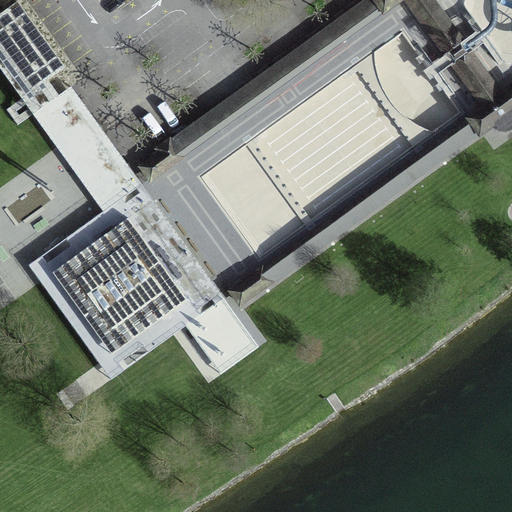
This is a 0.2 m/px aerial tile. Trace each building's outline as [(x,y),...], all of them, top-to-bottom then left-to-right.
[(65,71),(16,4),(13,0),(0,0),(0,71),(21,100),(6,110),(17,126),(32,116),(59,96),(49,83),(65,71)] [(403,0),(482,110),(230,293),(239,305),(270,283),(271,285),(482,132),(491,126),(495,130),(500,132),(505,131),(510,129),(511,127),(511,88),(501,97),(467,51),(430,0),(366,0),(169,143),(168,142),(156,151),(159,155),(140,169),(149,181),(399,0),(403,0)] [(51,274),(152,202),(129,169),(100,130),(71,88),(59,96),(32,116),(54,148),(60,156),(101,213),(26,267),(39,284),(111,382),(186,327),(224,300),(211,284),(110,356),(51,274)] [(110,356),(211,284),(152,202),(51,274),(110,356)] [(221,376),(259,350),(224,300),(186,327),(221,376)]
